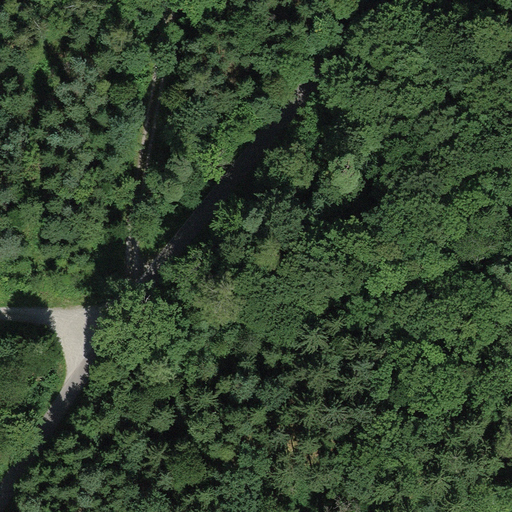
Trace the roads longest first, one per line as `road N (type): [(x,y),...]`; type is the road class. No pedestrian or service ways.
road 1 (unclassified): [(379,0),(130,301),(0,506)]
road 2 (track): [(172,0),(133,232),(130,301)]
